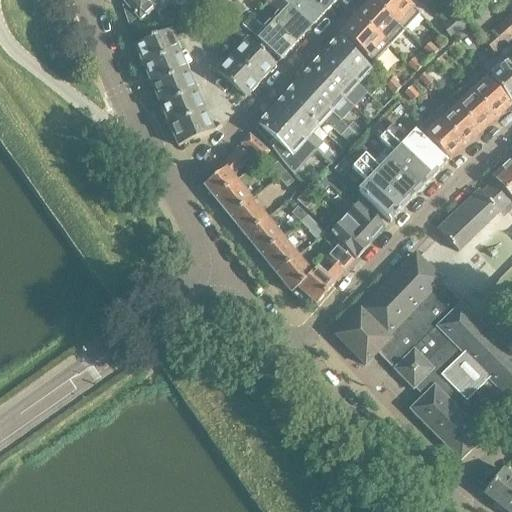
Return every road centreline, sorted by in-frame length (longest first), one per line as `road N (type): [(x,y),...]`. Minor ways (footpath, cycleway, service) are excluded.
road 1 (residential): [(292,346),(511,131)]
road 2 (tertiary): [(0,428),(229,276)]
road 3 (residential): [(439,511),(292,346)]
road 4 (tertiary): [(170,200),(110,75),(86,0)]
road 5 (residential): [(356,0),(235,140)]
road 6 (residential): [(235,140),(188,51),(205,33)]
